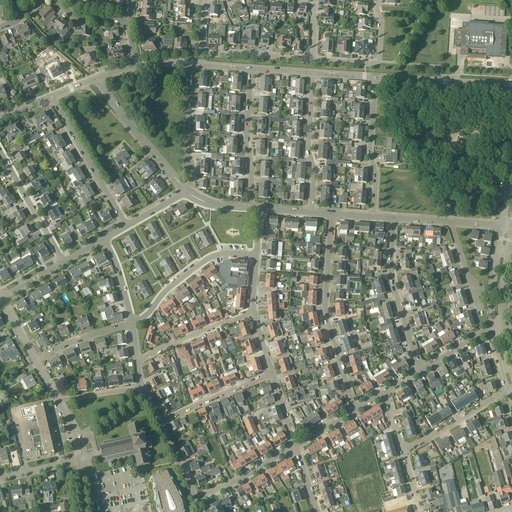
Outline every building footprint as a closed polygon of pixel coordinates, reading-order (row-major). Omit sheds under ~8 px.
[(3,1),(0,2),(0,14),(2,14),(3,16),(4,16),(8,14),(3,1)] [(154,5),(151,5),(152,2),(142,1),(142,8),(146,8),(145,11),(151,11),(154,12),(154,5)] [(225,9),(224,6),(222,2),(217,4),(216,6),(216,7),(215,7),(215,8),(211,8),(210,16),(218,16),(218,12),(225,9)] [(259,12),(259,2),(257,2),(257,3),(254,3),(253,4),(250,4),(250,13),(253,14),(253,11),(259,12)] [(268,5),(265,5),(265,4),(262,3),(262,2),(259,2),(259,12),(258,15),(261,15),(262,16),(263,16),(264,16),(264,14),(267,15),(268,5)] [(367,12),(368,2),(367,2),(367,4),(358,3),(358,11),(358,14),(365,15),(366,12),(367,12)] [(181,13),(190,13),(190,7),(186,7),(187,3),(178,3),(178,13),(181,13)] [(276,13),(277,3),(274,3),(274,4),(271,4),(271,5),(268,5),(267,15),(270,15),(270,12),(276,13)] [(282,5),(279,5),(279,3),(277,3),(276,13),(276,17),(280,17),(281,16),(284,16),(285,12),(282,12),(282,5)] [(247,14),(244,6),(241,7),(241,5),(238,6),(237,4),(235,5),(238,15),(239,18),(248,15),(248,14),(247,14)] [(297,9),(294,9),(294,4),(291,4),(291,5),(288,5),(287,13),(293,14),(293,15),(296,15),(297,9)] [(307,9),(306,9),(307,5),(300,4),(299,10),(297,10),(297,9),(296,15),(296,17),(303,17),(304,13),(306,13),(307,9)] [(239,18),(238,15),(235,5),(232,6),(233,7),(230,9),(230,10),(228,11),(231,20),(239,18)] [(46,27),(52,22),(56,18),(53,15),(54,14),(52,12),(53,11),(48,6),(44,10),(44,9),(39,14),(45,21),(43,23),(46,27)] [(151,11),(145,11),(142,11),(141,17),(145,17),(145,20),(153,21),(154,15),(151,15),(151,11)] [(333,15),(332,15),(332,11),(325,11),(324,14),(322,14),(321,22),(324,22),(325,22),(325,24),(333,25),(333,15)] [(186,19),(189,19),(190,13),(181,13),(180,16),(178,16),(177,17),(177,22),(177,23),(185,23),(186,19)] [(67,24),(62,19),(61,21),(59,19),(55,24),(52,22),(46,27),(50,29),(53,26),(54,26),(53,27),(57,29),(58,28),(62,31),(67,24)] [(371,22),(371,21),(361,20),(361,24),(358,24),(358,28),(354,28),(354,30),(367,31),(367,28),(371,28),(371,22)] [(158,29),(159,23),(153,22),(153,23),(145,23),(144,29),(150,30),(149,33),(156,34),(156,29),(158,29)] [(502,34),(503,34),(493,33),(493,28),(494,28),(494,27),(488,27),(488,23),(487,23),(487,24),(470,23),(470,22),(469,26),(463,25),(462,26),(464,26),(463,31),(453,31),(454,31),(453,49),(452,48),(452,49),(456,49),(462,50),(462,55),(461,55),(460,56),(468,56),(467,58),(466,58),(466,59),(467,59),(486,60),(485,59),(485,57),(492,58),(492,57),(491,57),(492,52),(502,52),(501,52),(502,34)] [(30,34),(29,33),(28,30),(29,30),(27,25),(20,28),(20,27),(15,29),(17,34),(14,35),(14,34),(17,41),(30,35),(30,34)] [(90,32),(89,32),(89,28),(82,27),(82,29),(75,28),(75,35),(82,36),(90,36),(90,32)] [(116,37),(119,36),(117,28),(108,30),(109,37),(103,38),(104,43),(110,42),(110,43),(117,42),(116,37)] [(218,45),(221,45),(221,42),(224,43),(225,28),(220,28),(220,30),(219,35),(209,35),(209,38),(208,46),(213,46),(213,45),(218,45)] [(61,39),(65,42),(72,33),(67,30),(61,39)] [(259,32),(255,31),(255,33),(247,33),(247,37),(242,37),(241,45),(248,46),(248,45),(254,46),(255,42),(258,42),(259,32)] [(240,34),(235,33),(229,33),(229,35),(228,35),(228,40),(229,40),(229,45),(236,45),(236,42),(239,42),(240,34)] [(272,41),(273,34),(266,34),(265,37),(261,37),(261,41),(261,42),(262,42),(262,45),(262,46),(265,46),(268,46),(269,41),(272,41)] [(12,36),(9,37),(8,35),(1,38),(5,47),(3,48),(5,54),(7,51),(6,49),(12,46),(16,44),(12,36)] [(158,45),(155,45),(155,38),(158,39),(158,38),(145,37),(145,38),(147,38),(147,44),(145,44),(144,50),(148,50),(148,49),(151,49),(151,50),(157,51),(158,45)] [(291,37),(286,37),(286,39),(278,38),(277,48),(284,48),(287,48),(287,46),(291,46),(291,37)] [(303,42),(298,42),(298,39),(293,38),(292,45),(296,45),(295,52),(303,52),(303,42)] [(333,39),(326,39),(326,43),(323,43),(322,51),(325,52),(325,53),(328,53),(328,54),(332,54),(333,39)] [(186,40),(175,40),(174,49),(179,49),(179,51),(186,51),(187,44),(185,43),(186,40)] [(350,44),(342,43),(343,42),(338,42),(337,51),(342,51),(341,53),(349,54),(350,44)] [(368,42),(360,42),(360,43),(355,43),(355,54),(359,54),(359,56),(367,56),(367,55),(371,55),(372,44),(368,44),(368,42)] [(121,48),(120,49),(112,51),(112,50),(107,51),(109,59),(116,58),(119,57),(119,55),(122,54),(121,48)] [(92,53),(85,55),(78,58),(79,61),(85,59),(86,63),(87,63),(88,65),(88,66),(96,63),(92,53)] [(63,73),(58,65),(49,70),(53,78),(63,73)] [(200,81),(207,81),(207,78),(209,77),(209,73),(206,72),(206,75),(200,74),(200,81)] [(36,75),(30,77),(31,79),(22,82),(25,90),(25,89),(34,85),(34,86),(39,84),(36,75)] [(331,91),(336,91),(336,88),(332,87),(332,83),(323,83),(323,90),(331,91)] [(353,91),(352,99),(349,99),(349,102),(355,102),(355,98),(356,98),(364,99),(365,92),(353,91)] [(229,98),(229,104),(232,105),(240,105),(240,101),(240,98),(239,98),(235,98),(235,94),(227,94),(227,97),(227,98),(229,98)] [(203,113),(211,114),(211,112),(211,110),(212,103),(198,102),(198,109),(204,109),(203,113)] [(220,112),(220,114),(226,115),(229,115),(230,115),(230,112),(231,112),(238,112),(239,112),(240,110),(240,105),(232,105),(229,104),(228,112),(226,112),(220,112)] [(355,113),(363,113),(364,107),(362,107),(362,104),(356,104),(356,106),(355,106),(355,109),(351,108),(351,113),(355,113)] [(321,118),(323,118),(322,122),(331,122),(332,115),(333,115),(334,115),(335,112),(330,111),(321,111),(321,114),(321,118)] [(50,118),(49,119),(46,112),(42,114),(39,115),(44,124),(47,122),(48,124),(52,122),(50,118)] [(44,124),(39,115),(36,117),(36,118),(33,120),(36,126),(36,127),(38,130),(42,128),(40,126),(44,124)] [(258,123),(258,128),(266,128),(269,128),(269,125),(271,125),(271,118),(268,118),(263,117),(263,121),(259,121),(259,124),(258,123)] [(292,120),(285,119),(285,122),(287,122),(287,124),(290,127),(290,126),(293,127),(293,130),(301,131),(301,126),(301,123),(300,123),(293,123),(291,123),(291,122),(292,120)] [(320,129),(320,132),(328,132),(329,129),(328,129),(329,126),(331,126),(331,122),(322,122),(322,125),(320,125),(320,129)] [(17,124),(13,127),(13,126),(10,128),(15,136),(18,134),(19,136),(23,134),(21,130),(20,131),(17,124)] [(353,134),(362,135),(362,128),(361,128),(361,125),(351,124),(351,128),(354,128),(353,134)] [(49,133),(51,133),(55,130),(51,125),(46,128),(49,133)] [(15,136),(10,128),(7,129),(7,130),(4,132),(7,138),(7,139),(9,142),(12,140),(12,139),(15,137),(15,136)] [(284,140),(290,141),(290,137),(299,138),(300,138),(300,135),(301,131),(293,130),(291,130),(290,133),(289,133),(288,138),(284,137),(284,140)] [(32,136),(35,142),(41,138),(38,133),(32,136)] [(63,140),(60,135),(54,138),(51,133),(49,133),(44,137),(46,140),(47,139),(52,147),(56,145),(63,140)] [(202,135),(202,139),(196,139),(195,145),(207,146),(207,138),(209,138),(209,135),(202,135)] [(30,145),(35,142),(32,136),(27,140),(30,145)] [(226,143),(225,147),(227,147),(237,147),(237,140),(236,140),(235,140),(235,137),(228,136),(228,138),(227,139),(229,140),(229,143),(226,143)] [(396,144),(392,144),(392,138),(386,138),(386,141),(383,141),(384,141),(383,149),(387,149),(386,155),(385,155),(385,160),(387,160),(386,163),(394,164),(395,159),(391,159),(391,154),(395,154),(395,150),(396,144)] [(256,144),(256,149),(264,149),(268,149),(269,142),(278,143),(279,140),(275,140),(273,139),(267,139),(267,142),(258,142),(258,145),(256,144)] [(55,156),(62,152),(60,149),(66,146),(63,140),(56,145),(57,148),(54,150),(55,153),(53,153),(55,156)] [(287,151),(291,151),(299,152),(299,148),(298,147),(298,145),(296,144),(290,144),(290,141),(284,140),(284,143),(288,143),(287,151)] [(19,143),(14,146),(17,152),(22,149),(19,143)] [(202,154),(206,154),(206,153),(207,146),(195,145),(195,152),(202,152),(202,154)] [(330,154),(330,150),(327,150),(328,146),(327,146),(323,146),(319,146),(319,150),(318,150),(318,153),(330,154)] [(65,161),(73,157),(69,151),(64,155),(62,152),(55,156),(54,157),(59,165),(65,161)] [(120,154),(125,164),(129,161),(130,163),(132,162),(127,152),(124,154),(123,152),(120,154)] [(23,153),(16,157),(19,163),(27,159),(23,153)] [(120,154),(116,156),(117,158),(114,159),(120,169),(122,168),(121,166),(125,164),(120,154)] [(72,168),(70,166),(76,163),(73,157),(65,161),(67,164),(63,167),(66,172),(72,168)] [(145,171),(153,164),(151,162),(149,163),(147,160),(139,168),(140,170),(142,168),(145,171)] [(34,174),(35,174),(32,170),(36,168),(35,166),(37,164),(35,161),(27,165),(29,168),(24,171),(28,178),(29,177),(32,180),(36,178),(34,174)] [(157,171),(154,169),(156,167),(153,164),(145,171),(148,175),(146,177),(148,179),(157,171)] [(355,168),(354,176),(367,177),(367,171),(358,170),(358,166),(353,165),(352,165),(352,168),(355,168)] [(73,175),(74,178),(82,173),(79,168),(73,171),(72,168),(66,172),(69,177),(73,175)] [(209,180),(216,180),(216,177),(211,177),(211,168),(208,168),(201,168),(200,174),(207,175),(207,177),(209,177),(209,180)] [(76,188),(81,185),(80,182),(85,179),(82,173),(74,178),(76,181),(73,183),(76,188)] [(43,188),(41,185),(46,182),(45,179),(43,175),(36,179),(38,182),(32,186),(36,192),(43,188)] [(124,177),(114,183),(115,186),(114,187),(116,190),(127,183),(124,177)] [(154,189),(162,182),(160,179),(158,180),(156,178),(148,185),(149,187),(151,186),(154,189)] [(209,180),(209,182),(200,182),(199,189),(206,189),(207,186),(215,187),(216,180),(209,180)] [(166,189),(163,186),(165,185),(162,182),(154,189),(157,193),(155,194),(157,196),(166,189)] [(116,190),(118,193),(119,193),(121,195),(131,190),(130,187),(127,183),(116,190)] [(293,193),(303,194),(304,190),(304,187),(296,187),(296,186),(294,186),(295,183),(288,183),(288,185),(292,186),(291,193),(293,193)] [(3,199),(10,196),(6,188),(4,189),(2,186),(1,187),(0,184),(0,195),(1,195),(3,199)] [(92,190),(88,184),(83,188),(81,185),(76,188),(78,193),(80,196),(92,190)] [(330,193),(330,189),(326,188),(322,188),(322,192),(321,192),(321,195),(334,196),(334,193),(330,193)] [(95,196),(92,190),(80,196),(82,200),(85,205),(91,201),(89,199),(95,196)] [(48,198),(51,196),(48,191),(43,194),(45,197),(40,200),(45,208),(52,204),(48,198)] [(303,194),(293,193),(293,198),(292,202),(296,203),(296,201),(303,201),(303,198),(303,194)] [(130,195),(122,200),(125,206),(127,206),(129,209),(136,205),(130,195)] [(16,201),(13,196),(11,197),(10,196),(3,199),(2,200),(4,204),(5,204),(7,209),(11,206),(10,205),(16,201)] [(354,198),(353,207),(356,207),(357,205),(365,205),(366,199),(357,198),(354,198)] [(102,203),(100,200),(90,206),(91,208),(102,203)] [(183,205),(180,208),(179,206),(173,210),(175,213),(177,211),(180,215),(187,211),(183,205)] [(6,212),(7,215),(17,210),(15,206),(6,212)] [(84,226),(88,233),(95,229),(93,225),(98,221),(90,208),(88,209),(88,210),(90,220),(91,222),(84,226)] [(19,212),(17,210),(7,215),(10,221),(16,218),(19,223),(26,219),(21,211),(19,212)] [(59,217),(55,210),(48,214),(52,221),(59,217)] [(173,215),(171,211),(163,215),(166,220),(168,218),(173,215)] [(112,219),(109,215),(108,212),(100,216),(104,223),(112,219)] [(278,218),(273,218),(270,218),(269,229),(277,229),(278,218)] [(291,229),(292,220),(286,220),(286,219),(281,218),(281,231),(284,231),(285,229),(291,229)] [(302,220),(298,220),(297,221),(292,220),(291,229),(298,230),(298,232),(301,232),(302,220)] [(158,229),(154,222),(149,225),(148,225),(148,226),(147,226),(151,233),(158,229)] [(348,223),(347,223),(341,223),(340,223),(340,231),(344,231),(347,231),(348,223)] [(29,225),(23,229),(19,231),(24,239),(20,241),(21,243),(22,244),(28,241),(26,237),(33,232),(29,225)] [(374,248),(375,239),(379,240),(382,241),(385,234),(383,234),(383,226),(376,225),(375,233),(376,233),(376,236),(372,236),(371,243),(371,248),(374,248)] [(88,233),(84,226),(77,230),(79,233),(79,232),(81,237),(88,233)] [(423,235),(422,238),(419,238),(420,228),(413,228),(412,239),(419,239),(419,247),(422,247),(422,246),(423,235)] [(158,229),(151,233),(155,240),(156,240),(157,239),(162,236),(162,237),(162,236),(158,229)] [(423,235),(422,246),(425,247),(425,239),(432,240),(433,240),(433,237),(433,229),(426,229),(426,235),(423,235)] [(440,230),(433,229),(433,237),(437,237),(440,238),(440,237),(442,237),(443,237),(443,236),(443,232),(440,232),(440,230)] [(202,241),(209,237),(205,230),(200,233),(200,232),(199,233),(198,234),(202,241)] [(482,235),(479,234),(479,233),(472,232),(471,240),(476,241),(476,247),(479,248),(482,235)] [(479,248),(482,248),(483,249),(485,242),(490,243),(492,235),(485,234),(485,235),(482,235),(479,248)] [(72,242),(68,235),(61,239),(62,242),(63,242),(65,246),(72,242)] [(136,242),(132,235),(127,237),(126,238),(125,238),(129,246),(136,242)] [(213,244),(209,237),(202,241),(206,248),(207,247),(207,248),(208,247),(213,244)] [(268,250),(276,251),(278,251),(279,241),(272,241),(271,244),(268,244),(268,250)] [(129,246),(133,253),(134,253),(134,252),(135,252),(136,252),(135,251),(140,249),(136,242),(129,246)] [(186,244),(182,247),(181,247),(180,247),(181,247),(180,248),(184,255),(190,251),(186,244)] [(369,260),(381,260),(382,253),(379,253),(379,248),(374,248),(371,248),(367,247),(367,251),(371,251),(370,257),(369,260)] [(47,251),(45,248),(38,252),(42,259),(49,255),(47,251)] [(319,249),(313,248),(308,248),(307,251),(307,255),(312,255),(312,256),(319,256),(319,249)] [(489,250),(483,249),(482,248),(479,248),(478,253),(474,253),(473,257),(487,260),(487,256),(488,257),(489,250)] [(278,254),(276,254),(276,251),(268,250),(267,256),(270,257),(270,260),(277,260),(278,254)] [(348,254),(346,254),(346,250),(339,250),(338,257),(342,257),(341,261),(348,261),(348,254)] [(184,255),(188,262),(189,261),(189,262),(190,261),(189,261),(194,258),(190,251),(184,255)] [(401,264),(409,263),(413,263),(413,259),(413,254),(411,254),(411,251),(405,251),(405,254),(409,254),(409,257),(401,257),(401,264)] [(442,262),(445,261),(453,258),(451,252),(447,253),(447,252),(441,254),(440,255),(442,262)] [(104,265),(103,262),(106,260),(103,254),(99,256),(99,257),(95,259),(94,259),(98,265),(94,267),(98,274),(101,273),(99,269),(104,265)] [(31,260),(28,255),(20,259),(26,269),(33,264),(31,260)] [(473,257),(473,261),(479,263),(478,268),(486,270),(487,263),(486,263),(487,260),(473,257)] [(20,259),(20,258),(10,263),(9,261),(6,263),(9,267),(9,269),(15,266),(16,268),(17,268),(19,272),(26,269),(20,259)] [(136,269),(142,265),(138,258),(134,261),(133,261),(132,261),(133,262),(132,262),(136,269)] [(168,258),(163,261),(162,261),(161,262),(165,269),(172,265),(168,258)] [(445,261),(447,267),(455,264),(453,258),(445,261)] [(381,260),(369,260),(368,267),(381,268),(381,260)] [(239,262),(231,261),(215,266),(219,271),(223,276),(222,276),(225,282),(226,284),(237,285),(238,279),(238,274),(239,262)] [(276,262),(273,262),(267,261),(266,269),(269,270),(269,273),(276,273),(276,262)] [(249,269),(248,268),(247,268),(247,262),(239,262),(238,274),(246,275),(247,270),(249,271),(249,269)] [(318,262),(311,262),(311,269),(307,269),(307,272),(315,273),(315,270),(318,270),(318,262)] [(78,268),(82,274),(90,269),(87,263),(86,263),(87,264),(82,266),(78,268)] [(348,268),(345,268),(345,264),(338,264),(337,271),(341,272),(340,275),(345,275),(347,275),(348,268)] [(432,264),(427,266),(429,274),(435,272),(432,264)] [(142,265),(136,269),(140,276),(141,275),(141,276),(142,275),(146,272),(142,265)] [(165,269),(169,276),(170,276),(169,276),(170,275),(170,276),(171,275),(176,272),(172,265),(165,269)] [(5,269),(5,271),(0,273),(0,276),(0,277),(1,277),(3,282),(10,278),(9,276),(12,274),(9,269),(9,267),(5,269)] [(222,276),(223,276),(219,271),(217,273),(213,267),(207,271),(215,281),(218,278),(222,284),(225,282),(222,276)] [(82,274),(78,268),(75,270),(75,271),(70,273),(73,279),(74,279),(76,282),(80,280),(79,276),(82,274)] [(247,270),(246,275),(238,274),(238,279),(237,285),(237,286),(248,287),(249,271),(247,270)] [(207,271),(202,274),(207,280),(209,283),(211,282),(212,283),(215,281),(207,271)] [(457,272),(450,274),(452,281),(459,278),(457,272)] [(360,276),(347,275),(347,282),(359,283),(360,276)] [(69,281),(69,280),(66,281),(63,276),(60,279),(55,282),(55,281),(58,288),(54,290),(58,296),(61,294),(59,291),(63,289),(61,286),(65,284),(70,289),(73,287),(69,281)] [(404,285),(412,282),(410,276),(402,279),(404,285)] [(317,278),(304,277),(303,280),(309,281),(309,285),(317,285),(316,285),(317,278)] [(194,282),(198,288),(201,286),(204,289),(206,287),(203,284),(199,278),(194,282)] [(452,281),(454,287),(461,285),(459,278),(452,281)] [(111,280),(104,282),(104,279),(98,281),(100,289),(102,288),(103,292),(107,291),(106,290),(113,288),(111,280)] [(381,280),(374,282),(375,285),(372,286),(373,290),(383,286),(381,280)] [(148,288),(144,281),(139,283),(138,284),(139,284),(138,284),(137,284),(141,292),(148,288)] [(406,291),(413,289),(415,288),(418,287),(417,285),(416,281),(412,282),(404,285),(406,291)] [(198,288),(194,282),(189,285),(193,292),(194,292),(196,295),(198,293),(196,290),(198,288)] [(58,296),(54,290),(51,292),(47,285),(47,286),(48,286),(43,289),(43,288),(39,290),(43,297),(48,293),(50,296),(53,294),(55,297),(58,296)] [(385,293),(383,286),(373,290),(374,295),(375,296),(376,296),(377,299),(384,297),(383,294),(385,293)] [(148,288),(141,292),(146,299),(146,298),(147,298),(148,298),(147,297),(152,295),(148,288)] [(184,299),(184,298),(187,296),(189,300),(191,298),(189,295),(185,289),(180,293),(184,299)] [(416,291),(417,294),(407,297),(409,303),(421,300),(418,293),(426,291),(426,289),(424,289),(422,290),(416,291)] [(43,297),(39,290),(35,292),(36,293),(31,296),(31,295),(30,295),(34,302),(43,297)] [(349,293),(352,293),(353,293),(354,292),(355,290),(346,290),(346,293),(336,292),(336,293),(336,299),(335,300),(348,300),(349,293)] [(463,292),(456,294),(455,294),(454,291),(445,294),(446,297),(452,295),(455,302),(458,301),(466,299),(463,292)] [(180,293),(175,297),(179,303),(179,302),(181,306),(183,304),(186,301),(184,298),(184,299),(180,293)] [(116,295),(109,297),(109,295),(106,296),(109,304),(111,304),(118,302),(116,295)] [(18,302),(14,304),(18,311),(25,307),(28,313),(33,309),(30,304),(27,306),(23,299),(23,300),(19,303),(18,302)] [(466,299),(458,301),(461,308),(468,305),(466,299)] [(421,310),(433,306),(437,305),(436,302),(426,305),(422,306),(421,301),(421,300),(409,303),(411,310),(420,307),(421,310)] [(171,301),(166,305),(170,310),(173,308),(175,311),(177,309),(175,306),(171,301)] [(166,305),(160,309),(164,314),(165,314),(167,317),(170,315),(167,312),(170,310),(166,305)] [(389,305),(382,307),(383,314),(391,311),(389,305)] [(415,322),(427,318),(425,312),(434,310),(433,306),(421,310),(422,313),(413,316),(415,322)] [(219,312),(218,308),(215,309),(217,313),(214,314),(216,321),(222,319),(219,312)] [(112,311),(113,310),(112,310),(104,312),(101,313),(103,322),(107,321),(114,319),(115,322),(123,320),(121,313),(117,315),(116,314),(113,315),(112,311)] [(390,319),(393,318),(391,311),(383,314),(382,314),(381,314),(380,315),(381,318),(383,318),(385,324),(380,325),(381,328),(392,325),(390,319)] [(214,314),(210,316),(209,312),(207,313),(208,317),(211,323),(216,321),(214,314)] [(470,312),(463,314),(464,318),(459,319),(461,323),(472,319),(470,312)] [(305,315),(306,322),(317,320),(316,314),(316,313),(314,314),(309,315),(305,315)] [(36,323),(42,319),(41,318),(39,314),(33,318),(35,321),(28,325),(33,334),(40,330),(36,323)] [(203,318),(203,319),(202,315),(199,316),(201,319),(197,321),(200,328),(206,325),(203,318)] [(89,327),(86,316),(81,317),(81,316),(77,317),(79,322),(75,323),(77,329),(80,328),(81,331),(84,330),(83,329),(89,327)] [(197,321),(194,322),(193,318),(190,319),(192,323),(194,330),(200,328),(197,321)] [(427,318),(415,322),(417,328),(424,326),(425,327),(429,326),(427,318)] [(472,319),(461,323),(455,324),(454,324),(451,326),(455,331),(458,329),(456,327),(466,324),(467,328),(474,326),(472,319)] [(317,320),(306,322),(308,329),(319,327),(319,326),(318,326),(317,320)] [(340,329),(347,327),(346,324),(350,323),(349,320),(338,324),(340,329)] [(185,326),(183,322),(181,323),(183,327),(179,329),(182,335),(188,333),(185,326)] [(246,323),(235,327),(236,329),(237,333),(241,331),(241,332),(248,329),(246,323)] [(269,333),(277,331),(276,327),(280,326),(279,323),(267,327),(269,333)] [(72,331),(69,325),(63,327),(62,325),(57,327),(62,337),(66,335),(67,336),(70,335),(70,333),(69,333),(69,332),(72,331)] [(165,325),(159,328),(162,333),(167,330),(165,325)] [(392,325),(381,328),(381,330),(381,331),(388,329),(390,335),(391,339),(392,339),(399,337),(396,330),(394,331),(392,325)] [(436,331),(433,333),(436,338),(439,337),(444,345),(449,342),(443,331),(439,325),(435,327),(439,334),(438,334),(436,331)] [(159,337),(154,336),(155,332),(153,331),(154,327),(149,326),(146,339),(148,339),(147,343),(153,345),(154,342),(157,343),(159,337)] [(179,329),(176,330),(174,326),(172,327),(174,331),(176,338),(182,335),(179,329)] [(352,329),(348,330),(347,327),(340,329),(341,335),(349,333),(350,335),(356,333),(355,330),(353,331),(352,329)] [(241,332),(242,335),(238,336),(239,339),(250,335),(248,329),(241,332)] [(451,331),(449,332),(447,329),(443,331),(449,342),(455,338),(451,331)] [(277,331),(269,333),(272,339),(283,336),(282,333),(278,334),(277,331)] [(320,332),(309,336),(310,338),(314,337),(315,341),(322,338),(320,332)] [(220,345),(221,344),(223,344),(221,340),(218,333),(213,336),(215,343),(219,341),(220,345)] [(215,343),(213,336),(207,338),(210,345),(211,348),(214,348),(212,344),(215,343)] [(46,337),(37,342),(38,345),(38,344),(40,348),(40,347),(43,345),(45,348),(50,345),(46,337)] [(117,346),(119,345),(119,346),(127,345),(126,344),(125,337),(126,337),(117,338),(118,338),(118,342),(112,343),(112,346),(109,346),(110,350),(117,349),(117,346)] [(351,340),(355,339),(354,337),(343,340),(345,346),(352,343),(351,340)] [(387,340),(390,350),(399,347),(399,344),(401,343),(399,337),(392,339),(391,339),(387,340)] [(322,338),(315,341),(316,343),(311,344),(312,348),(317,346),(324,344),(322,338)] [(16,351),(17,351),(18,350),(16,351),(14,347),(15,346),(14,346),(11,341),(11,340),(7,343),(6,344),(8,348),(9,348),(10,349),(3,353),(3,352),(0,353),(0,357),(3,363),(11,359),(10,358),(13,356),(15,359),(19,357),(21,360),(16,351)] [(106,347),(104,340),(95,343),(97,350),(98,352),(107,349),(106,347)] [(202,340),(197,342),(199,349),(203,348),(204,351),(207,350),(205,347),(202,340)] [(252,341),(241,344),(241,347),(245,345),(247,349),(254,347),(252,341)] [(284,344),(285,343),(285,341),(273,344),(275,351),(283,348),(285,347),(284,344)] [(434,341),(429,345),(433,352),(438,348),(434,341)] [(191,345),(195,355),(196,355),(201,353),(200,352),(199,349),(197,342),(191,345)] [(358,350),(356,342),(352,343),(345,346),(346,351),(354,349),(355,352),(358,350)] [(429,345),(427,342),(425,343),(422,345),(423,348),(427,355),(433,352),(429,345)] [(89,345),(88,345),(80,348),(82,355),(83,357),(88,355),(87,353),(91,352),(89,345)] [(191,359),(189,355),(188,351),(186,352),(184,347),(177,350),(181,358),(185,356),(191,371),(197,369),(196,368),(193,359),(191,359)] [(247,349),(248,353),(244,354),(245,357),(256,353),(254,347),(247,349)] [(470,351),(467,353),(470,357),(473,356),(472,355),(475,354),(477,357),(485,354),(482,347),(476,349),(470,351)] [(288,351),(284,352),(283,348),(275,351),(277,357),(289,353),(288,351)] [(111,357),(120,356),(120,359),(123,359),(128,358),(127,351),(127,350),(117,352),(117,349),(110,350),(111,357)] [(64,354),(64,355),(67,361),(68,361),(69,363),(73,361),(72,359),(76,357),(73,350),(72,351),(64,355),(64,354)] [(466,354),(459,358),(464,365),(462,366),(465,371),(470,368),(466,362),(469,360),(466,354)] [(320,357),(321,361),(317,362),(318,364),(329,361),(327,355),(320,357)] [(168,356),(162,360),(164,365),(171,362),(168,356)] [(61,364),(58,358),(48,363),(52,369),(61,364)] [(258,358),(246,362),(247,365),(251,363),(252,367),(260,365),(258,358)] [(290,358),(279,362),(281,368),(288,366),(292,364),(290,358)] [(204,367),(206,366),(205,364),(204,362),(199,363),(198,359),(194,361),(193,359),(196,368),(203,366),(204,367)] [(362,360),(358,361),(350,364),(352,369),(363,365),(362,363),(366,361),(365,359),(362,360)] [(385,363),(392,375),(395,374),(396,375),(402,371),(396,362),(392,365),(389,360),(387,360),(384,361),(385,363)] [(396,362),(402,371),(408,368),(404,361),(401,363),(399,360),(396,362)] [(462,366),(458,368),(454,361),(447,365),(453,374),(459,370),(461,373),(465,371),(462,366)] [(158,366),(156,362),(153,363),(147,367),(151,374),(160,369),(158,366)] [(172,364),(173,365),(174,370),(177,377),(181,376),(180,373),(180,372),(177,362),(175,363),(173,364),(172,364)] [(487,362),(478,364),(478,365),(474,366),(475,369),(479,368),(481,372),(489,369),(487,362)] [(252,367),(253,371),(250,372),(250,375),(262,371),(260,365),(252,367)] [(368,370),(367,370),(367,369),(366,370),(364,365),(363,366),(363,365),(352,369),(354,375),(361,372),(362,375),(363,374),(367,373),(369,372),(368,370)] [(294,370),(293,368),(289,369),(288,366),(281,368),(283,374),(294,370)] [(332,371),(331,366),(318,369),(320,375),(325,374),(332,371)] [(449,376),(448,373),(444,367),(437,371),(441,378),(438,380),(441,385),(445,383),(443,380),(449,376)] [(234,375),(238,373),(236,369),(235,368),(226,372),(226,373),(228,377),(231,384),(237,381),(234,375)] [(116,369),(115,369),(116,375),(108,377),(109,387),(118,386),(117,376),(120,376),(119,369),(116,369)] [(481,372),(483,379),(491,376),(489,369),(481,372)] [(31,375),(28,377),(25,378),(23,375),(26,374),(24,370),(15,375),(16,378),(19,382),(23,380),(28,390),(37,385),(31,375)] [(102,381),(102,378),(105,378),(104,375),(104,373),(104,371),(100,371),(101,378),(96,378),(97,382),(93,382),(94,389),(103,388),(102,381)] [(325,374),(327,377),(323,378),(323,381),(334,377),(332,371),(325,374)] [(381,376),(375,379),(373,376),(373,377),(370,371),(369,372),(367,373),(370,379),(370,378),(374,384),(376,382),(378,386),(384,382),(381,376)] [(387,372),(381,376),(384,382),(391,378),(387,372)] [(370,379),(367,373),(363,374),(366,379),(365,380),(367,383),(364,385),(368,392),(373,389),(368,380),(370,379)] [(440,386),(432,374),(426,378),(430,384),(433,382),(437,388),(440,386)] [(166,382),(162,375),(150,381),(154,388),(166,382)] [(217,381),(216,378),(215,378),(214,375),(211,376),(212,378),(210,379),(212,383),(212,384),(214,391),(220,388),(217,381)] [(228,377),(224,378),(223,375),(221,375),(222,379),(222,380),(225,386),(231,384),(228,377)] [(286,385),(294,383),(293,379),(297,378),(296,375),(284,379),(286,385)] [(132,376),(123,378),(124,385),(133,384),(132,376)] [(89,388),(88,383),(86,384),(85,383),(85,379),(79,380),(80,385),(77,386),(78,392),(87,390),(86,389),(89,388)] [(212,384),(208,385),(207,381),(204,382),(206,386),(209,393),(214,391),(212,384)] [(336,382),(329,384),(325,386),(327,393),(338,389),(336,382)] [(426,391),(420,382),(414,385),(415,388),(412,390),(416,396),(419,394),(420,395),(426,391)] [(294,383),(286,385),(288,392),(300,388),(299,385),(295,387),(294,383)] [(484,386),(483,384),(478,385),(479,388),(481,388),(481,391),(485,390),(486,393),(496,390),(494,383),(489,384),(484,386)] [(195,390),(198,397),(204,395),(201,388),(200,384),(197,386),(199,389),(195,390)] [(271,391),(270,385),(266,387),(265,386),(257,388),(259,392),(262,390),(263,394),(264,396),(270,395),(269,392),(271,391)] [(364,385),(359,388),(363,395),(368,392),(364,385)] [(195,390),(192,392),(190,388),(188,389),(190,393),(193,400),(198,397),(195,390)] [(408,388),(402,392),(407,401),(406,399),(409,397),(412,401),(415,399),(408,388)] [(470,391),(467,393),(468,396),(469,395),(472,402),(478,399),(472,389),(470,390),(470,391)] [(165,394),(163,395),(161,391),(155,394),(159,401),(167,397),(165,394)] [(297,397),(303,395),(302,391),(295,393),(295,394),(289,396),(291,403),(298,401),(297,397)] [(402,392),(395,396),(402,407),(405,405),(404,403),(407,401),(402,392)] [(244,402),(241,394),(234,397),(237,404),(238,403),(239,406),(236,407),(236,408),(239,416),(243,415),(242,413),(240,408),(242,407),(245,406),(244,402)] [(469,395),(468,396),(463,399),(467,405),(472,402),(469,395)] [(273,396),(262,399),(263,403),(263,404),(258,406),(260,409),(268,407),(267,405),(275,402),(273,396)] [(337,397),(335,398),(332,400),(334,403),(338,410),(343,407),(337,397)] [(236,408),(236,407),(233,399),(228,401),(227,401),(227,400),(221,402),(223,409),(227,408),(230,416),(237,413),(235,408),(236,408)] [(462,408),(467,405),(463,399),(458,402),(462,408)] [(174,400),(167,404),(161,407),(164,414),(178,407),(174,400)] [(325,400),(323,401),(327,408),(324,410),(328,416),(333,413),(329,406),(327,404),(325,400)] [(436,412),(438,414),(442,420),(447,417),(443,410),(439,405),(436,407),(432,400),(430,402),(434,407),(436,411),(436,412)] [(457,411),(462,408),(458,402),(455,404),(453,400),(451,401),(457,411)] [(334,403),(331,405),(329,406),(333,413),(338,410),(334,403)] [(216,418),(222,416),(217,404),(210,406),(213,412),(208,414),(212,423),(217,421),(216,418)] [(443,410),(447,417),(452,414),(446,404),(444,405),(446,409),(443,410)] [(34,444),(35,451),(27,453),(29,460),(35,459),(37,459),(38,458),(55,454),(54,454),(43,405),(36,407),(36,406),(35,406),(35,407),(28,409),(29,416),(34,415),(39,435),(32,437),(33,444),(34,444)] [(378,406),(373,409),(377,416),(382,413),(378,406)] [(278,407),(267,410),(269,418),(281,415),(278,407)] [(504,415),(502,407),(491,411),(493,418),(492,418),(492,419),(493,421),(501,419),(500,416),(504,415)] [(208,420),(207,416),(206,413),(204,409),(198,411),(200,418),(199,419),(201,422),(206,420),(206,421),(208,420)] [(313,416),(311,413),(309,409),(307,410),(310,414),(311,417),(315,423),(321,420),(319,419),(323,417),(320,412),(313,416)] [(372,419),(374,423),(376,426),(379,425),(377,422),(379,420),(377,416),(373,409),(368,412),(372,419)] [(412,410),(408,411),(409,413),(402,415),(403,421),(411,419),(415,418),(412,410)] [(368,412),(363,415),(367,422),(372,419),(368,412)] [(442,420),(438,414),(436,412),(431,415),(433,417),(436,424),(442,420)] [(367,422),(363,415),(358,418),(364,428),(367,427),(365,424),(367,422)] [(436,424),(433,417),(429,419),(427,415),(425,417),(431,427),(436,424)] [(315,423),(311,417),(309,418),(306,420),(310,427),(315,423)] [(186,423),(184,418),(176,422),(176,421),(170,424),(173,432),(180,429),(181,431),(185,430),(183,425),(186,423)] [(310,427),(306,420),(303,422),(301,418),(299,420),(305,430),(310,427)] [(251,419),(250,419),(244,422),(249,436),(250,436),(258,433),(251,419)] [(471,423),(475,430),(478,428),(480,431),(482,430),(477,420),(471,423)] [(506,420),(499,422),(500,425),(498,426),(500,430),(501,429),(501,430),(508,428),(506,420)] [(353,421),(348,425),(354,435),(355,437),(359,435),(362,440),(363,442),(368,440),(363,433),(360,427),(357,428),(353,421)] [(148,449),(152,448),(150,437),(145,438),(144,434),(145,433),(144,430),(141,429),(140,424),(141,424),(140,424),(140,423),(139,423),(139,424),(136,425),(136,422),(132,423),(132,425),(129,426),(129,425),(128,426),(128,427),(129,427),(130,432),(129,432),(129,433),(130,433),(131,437),(126,439),(126,437),(119,439),(120,440),(115,441),(115,440),(108,441),(109,442),(103,444),(103,445),(102,446),(102,448),(100,448),(103,463),(109,462),(109,463),(109,464),(109,466),(111,467),(113,467),(114,465),(113,463),(112,462),(112,461),(113,461),(113,462),(114,462),(114,461),(118,460),(119,461),(119,460),(124,459),(124,460),(125,460),(125,458),(129,457),(130,458),(130,457),(135,456),(136,461),(135,461),(136,462),(137,466),(137,467),(138,467),(138,468),(139,468),(138,467),(141,466),(142,469),(146,468),(146,465),(148,465),(149,465),(149,464),(150,464),(149,464),(148,459),(150,457),(150,454),(149,453),(148,449)] [(475,430),(471,423),(466,427),(472,436),(474,435),(472,432),(475,430)] [(354,435),(348,425),(343,428),(349,438),(354,435)] [(457,432),(462,442),(463,443),(466,441),(471,449),(475,447),(470,438),(468,439),(462,429),(457,432)] [(338,431),(333,434),(337,440),(339,444),(344,441),(338,431)] [(457,432),(451,436),(457,446),(459,444),(462,442),(457,432)] [(277,437),(281,444),(287,441),(283,434),(281,435),(280,433),(276,435),(277,437)] [(501,433),(496,435),(497,438),(499,437),(501,444),(511,440),(511,439),(510,433),(503,435),(502,436),(501,433)] [(337,440),(333,434),(328,437),(334,447),(336,446),(334,442),(337,440)] [(281,444),(277,437),(274,439),(272,435),(270,437),(276,447),(281,444)] [(447,438),(441,441),(445,448),(446,448),(448,451),(453,448),(447,438)] [(264,441),(266,444),(263,446),(267,453),(272,449),(266,439),(264,441)] [(323,440),(317,443),(321,450),(322,451),(325,457),(327,455),(324,449),(327,447),(323,440)] [(188,441),(179,445),(182,450),(180,451),(184,459),(192,455),(191,454),(194,453),(188,441)] [(348,441),(345,443),(347,448),(347,449),(344,451),(343,451),(345,453),(353,449),(348,442),(348,441)] [(441,441),(436,444),(442,454),(444,453),(442,450),(445,448),(441,441)] [(321,450),(317,443),(312,446),(316,453),(321,450)] [(258,444),(255,446),(261,456),(267,453),(263,446),(260,448),(258,444)] [(387,453),(394,451),(393,445),(385,448),(382,449),(383,452),(379,453),(377,453),(378,456),(383,454),(387,453)] [(6,449),(1,450),(0,446),(0,455),(2,466),(9,464),(6,449)] [(206,446),(202,448),(203,451),(197,453),(199,458),(200,457),(209,453),(206,446)] [(316,453),(312,446),(306,449),(310,456),(316,453)] [(511,446),(506,448),(505,446),(500,447),(500,448),(500,450),(502,450),(505,457),(511,454),(511,446)] [(345,460),(355,498),(369,494),(372,493),(380,491),(367,447),(353,451),(355,457),(345,460)] [(249,450),(246,452),(248,455),(252,462),(257,458),(251,448),(249,449),(249,450)] [(511,494),(511,492),(510,488),(509,485),(505,487),(500,471),(498,472),(492,450),(486,451),(497,489),(499,499),(500,499),(501,504),(509,501),(507,494),(511,493),(511,495),(511,494)] [(242,458),(246,465),(252,462),(248,455),(246,452),(243,454),(240,455),(242,458)] [(424,455),(423,455),(421,456),(414,458),(416,464),(423,462),(426,461),(424,455)] [(192,472),(199,469),(200,468),(202,467),(200,463),(204,462),(202,459),(201,459),(200,457),(199,458),(194,460),(195,462),(193,463),(193,464),(189,466),(192,472)] [(235,472),(241,468),(237,462),(235,458),(232,460),(231,460),(229,461),(235,472)] [(241,468),(246,465),(242,458),(237,462),(241,468)] [(290,459),(284,463),(288,470),(291,468),(293,471),(296,470),(290,459)] [(508,464),(510,464),(509,460),(503,462),(507,478),(511,477),(508,464)] [(397,461),(386,464),(387,467),(390,466),(391,469),(399,467),(397,461)] [(279,466),(283,473),(288,470),(284,463),(279,466)] [(326,471),(324,464),(313,468),(315,474),(326,471)] [(200,468),(199,469),(202,474),(211,470),(209,465),(200,468)] [(277,476),(280,474),(285,482),(287,480),(285,476),(283,473),(279,466),(273,469),(277,476)] [(399,467),(391,469),(392,472),(388,473),(388,474),(383,475),(384,478),(401,473),(399,467)] [(220,473),(218,469),(218,468),(208,473),(208,474),(196,480),(199,486),(213,479),(212,477),(220,473)] [(273,469),(267,473),(274,483),(271,484),(277,493),(282,490),(277,482),(280,480),(277,476),(273,469)] [(185,511),(185,510),(185,508),(185,507),(184,504),(185,504),(183,499),(181,499),(177,491),(179,491),(176,486),(175,487),(173,483),(174,482),(169,471),(162,473),(161,472),(158,473),(159,474),(152,477),(155,489),(156,489),(157,493),(155,493),(156,498),(158,498),(160,507),(158,507),(159,511),(185,511)] [(326,471),(315,474),(317,481),(328,477),(326,471)] [(420,481),(428,479),(427,475),(431,474),(430,472),(419,475),(420,481)] [(258,479),(262,486),(265,484),(267,487),(268,486),(272,495),(276,493),(277,494),(277,493),(271,484),(269,485),(263,475),(258,479)] [(402,478),(395,481),(396,484),(395,484),(392,485),(393,488),(404,484),(402,478)] [(262,486),(258,479),(252,482),(258,492),(260,491),(258,487),(262,486)] [(438,480),(433,482),(433,481),(429,482),(428,479),(420,481),(422,487),(429,485),(430,487),(436,486),(436,485),(439,484),(438,480)] [(327,484),(330,483),(330,481),(318,485),(320,491),(328,488),(327,484)] [(457,492),(452,493),(449,483),(448,483),(448,481),(443,482),(443,484),(445,494),(447,504),(449,511),(461,511),(459,500),(457,492)] [(43,484),(46,502),(45,503),(45,504),(53,503),(52,495),(50,495),(51,497),(49,497),(49,492),(56,491),(56,489),(57,489),(57,484),(56,484),(55,483),(43,484)] [(248,485),(242,488),(246,495),(249,493),(251,496),(254,495),(248,485)] [(483,488),(485,494),(486,498),(493,496),(491,492),(492,492),(490,486),(483,488)] [(29,487),(21,488),(21,487),(12,488),(13,497),(22,496),(22,495),(30,494),(29,487)] [(405,494),(403,487),(396,489),(398,496),(405,494)] [(242,488),(236,492),(240,498),(237,500),(241,506),(246,503),(243,497),(246,495),(242,488)] [(328,488),(320,491),(323,497),(330,494),(328,488)] [(302,490),(292,493),(296,504),(305,500),(302,490)] [(437,507),(439,506),(444,505),(442,495),(441,494),(437,495),(436,492),(438,491),(432,493),(431,490),(425,491),(428,499),(426,500),(427,504),(436,502),(437,507)] [(332,494),(330,494),(323,497),(325,503),(332,501),(336,499),(335,496),(334,496),(334,493),(332,494)] [(403,502),(407,501),(406,496),(401,498),(394,500),(383,503),(385,508),(403,502)] [(496,502),(495,498),(493,499),(493,496),(486,498),(489,511),(498,509),(496,502)] [(223,499),(227,508),(232,506),(229,498),(226,499),(226,498),(223,499)] [(466,503),(465,499),(459,500),(461,511),(471,511),(470,506),(467,507),(467,503),(466,503)] [(338,505),(337,503),(333,504),(332,501),(325,503),(327,509),(338,505)] [(223,511),(222,510),(219,503),(217,504),(216,502),(211,504),(211,506),(210,507),(212,511),(210,511),(209,511),(223,511)] [(484,511),(483,503),(470,506),(471,511),(484,511)]
